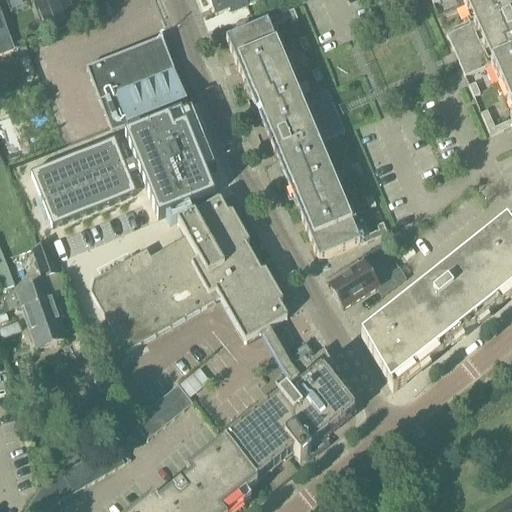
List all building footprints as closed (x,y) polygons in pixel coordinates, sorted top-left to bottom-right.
[(44,0),(57,34),(74,27),(64,0),(44,0)] [(206,0),(215,19),(229,13),(231,17),(246,11),(246,10),(256,6),(254,0),(206,0)] [(428,0),(432,8),(439,6),(436,0),(428,0)] [(446,39),(458,67),(464,81),(491,70),(511,117),(511,233),(511,234),(511,235),(511,6),(509,0),(460,0),(472,28),(446,39)] [(286,16),(288,23),(290,27),(297,25),(292,14),(286,16)] [(278,27),(288,23),(286,16),(276,21),(278,27)] [(268,31),(278,27),(276,21),(265,25),(266,27),(268,31)] [(225,44),(234,65),(275,48),(268,31),(266,27),(225,44)] [(297,44),(302,55),(309,52),(304,41),(297,44)] [(161,42),(124,57),(86,72),(111,136),(186,106),(161,42)] [(338,123),(332,109),(326,95),(300,106),(275,48),(234,65),(242,85),(266,143),(269,141),(287,134),(288,138),(294,140),(300,137),(301,135),(334,121),(338,123)] [(310,76),(315,86),(322,84),(317,73),(310,76)] [(475,87),(468,90),(473,102),(480,99),(475,87)] [(114,144),(30,177),(40,201),(34,203),(44,228),(50,226),(52,232),(135,198),(133,192),(143,188),(157,223),(166,220),(170,230),(192,217),(190,210),(214,201),(204,177),(215,173),(205,147),(202,139),(191,113),(124,140),(126,145),(116,149),(114,144)] [(485,129),(492,126),(487,115),(480,118),(485,129)] [(287,134),(269,141),(266,143),(300,223),(309,244),(350,227),(318,148),(344,137),(338,123),(334,121),(301,135),(300,137),(294,140),(288,138),(287,134)] [(496,137),(494,132),(492,126),(485,129),(490,140),(496,137)] [(496,137),(507,133),(504,128),(494,132),(496,137)] [(351,171),(355,182),(362,179),(357,168),(351,171)] [(368,214),(375,211),(370,200),(364,202),(368,214)] [(89,297),(109,331),(105,333),(117,354),(121,352),(124,357),(219,304),(235,332),(243,345),(286,321),(279,308),(282,306),(264,275),(261,277),(218,203),(176,228),(177,229),(184,242),(149,262),(146,255),(93,285),(89,297)] [(421,292),(424,296),(380,330),(378,326),(360,340),(392,397),(511,301),(511,235),(511,234),(508,229),(505,225),(502,228),(505,232),(440,283),(437,280),(421,292)] [(359,247),(357,243),(350,227),(309,244),(317,265),(358,248),(359,247)] [(376,230),(377,235),(380,241),(386,238),(382,228),(376,230)] [(370,245),(380,241),(377,235),(367,239),(370,245)] [(367,239),(357,243),(359,247),(358,248),(359,250),(370,245),(367,239)] [(33,251),(44,281),(61,275),(50,245),(33,251)] [(398,272),(381,285),(370,269),(372,268),(366,257),(354,264),(359,272),(350,277),(351,279),(329,293),(342,314),(376,294),(381,301),(373,307),(404,285),(403,284),(404,283),(398,272)] [(16,297),(21,312),(36,353),(66,343),(59,324),(62,323),(58,312),(56,313),(46,286),(16,297)] [(226,450),(253,484),(290,454),(299,465),(306,459),(309,457),(304,450),(312,444),(313,446),(322,439),(321,439),(351,415),(348,412),(349,411),(330,386),(338,380),(323,353),(315,360),(304,347),(293,356),(301,366),(290,374),(274,386),(283,398),(276,403),(279,408),(234,443),(233,444),(226,450)] [(168,396),(183,415),(192,407),(177,389),(168,396)] [(168,396),(159,404),(174,422),(183,415),(168,396)] [(165,429),(174,422),(159,404),(150,411),(165,429)] [(150,411),(141,418),(156,437),(165,429),(150,411)] [(156,437),(141,418),(132,426),(147,444),(156,437)] [(152,503),(140,511),(226,511),(256,489),(253,484),(226,450),(223,446),(185,476),(189,482),(172,496),(156,508),(152,503)] [(101,453),(113,474),(124,468),(112,447),(101,453)] [(101,453),(91,459),(103,480),(113,474),(101,453)] [(93,485),(103,480),(91,459),(82,465),(93,485)] [(82,465),(72,470),(83,491),(93,485),(82,465)] [(73,497),(83,491),(72,470),(61,476),(73,497)]
